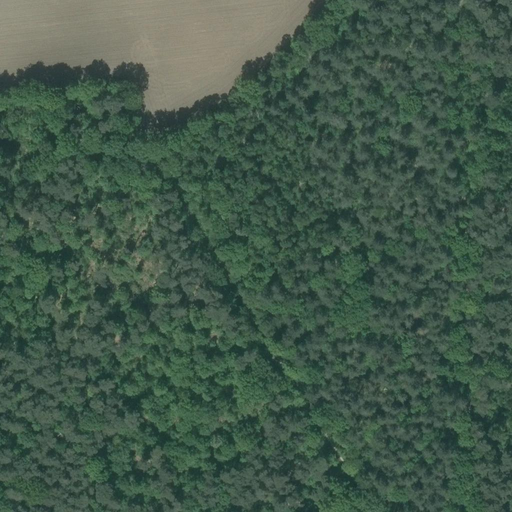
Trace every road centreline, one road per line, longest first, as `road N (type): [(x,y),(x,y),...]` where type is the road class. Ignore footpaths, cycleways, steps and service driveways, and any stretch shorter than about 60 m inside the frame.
road 1 (track): [(449,511),(463,0)]
road 2 (track): [(267,345),(160,170),(95,140),(36,95),(0,96)]
road 3 (track): [(0,428),(200,374),(267,345)]
road 4 (track): [(382,511),(267,345)]
road 5 (track): [(36,95),(0,263)]
